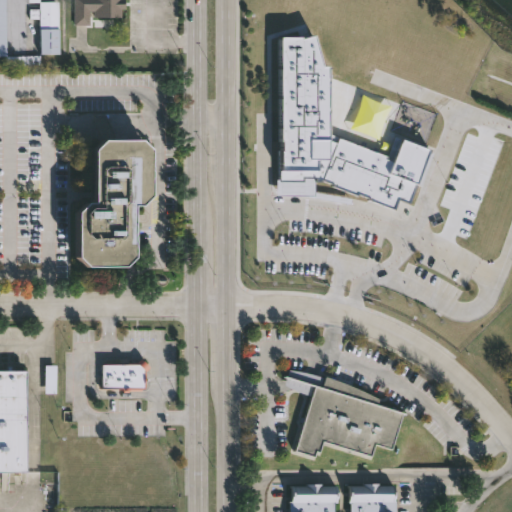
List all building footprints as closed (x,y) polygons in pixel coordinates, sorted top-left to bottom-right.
[(57,0),(57,53),(38,53),(38,0),(57,0)] [(119,0),(120,15),(88,15),(88,23),(72,23),(72,0),(119,0)] [(277,36),(278,172),(274,183),(274,196),(311,195),(313,189),(313,181),(314,181),(393,208),(397,199),(409,203),(428,149),(399,139),(392,157),(336,138),(334,142),(326,139),(325,66),(316,63),(316,36),(277,36)] [(88,201),(94,201),(94,148),(104,138),(141,138),(150,149),(151,194),(142,205),(132,205),(134,256),(124,266),(87,267),(78,256),(77,212),(88,201)] [(144,389),(99,388),(100,362),(144,363),(144,389)] [(400,410),(388,448),(373,443),(368,458),(319,442),(314,457),(292,449),(310,392),(289,385),(284,383),(289,368),(307,372),(335,379),(378,397),(377,399),(395,405),(394,408),(400,410)] [(25,472),(0,472),(0,369),(25,369),(25,472)] [(288,511),(288,485),(335,485),(335,511),(288,511)] [(348,511),(349,485),(393,485),(393,511),(348,511)]
